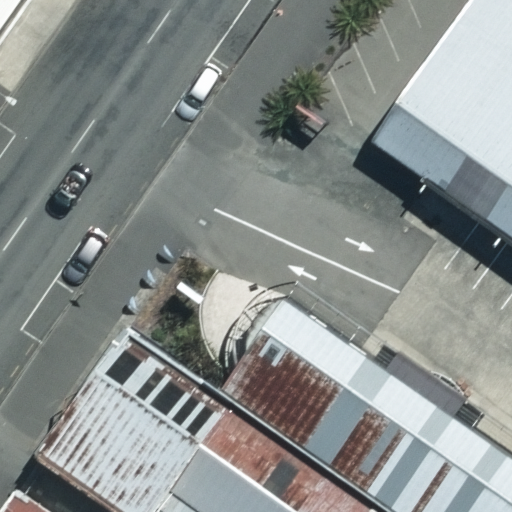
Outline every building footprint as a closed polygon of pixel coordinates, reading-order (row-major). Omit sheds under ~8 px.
[(0,0),(0,24),(16,0),(0,0)] [(511,0),(460,0),(369,130),(511,230),(511,0)] [(511,511),(511,445),(280,288),(214,385),(401,511),(511,511)] [(401,511),(214,385),(119,324),(37,443),(141,511),(401,511)] [(57,511),(10,477),(0,491),(0,511),(57,511)]
